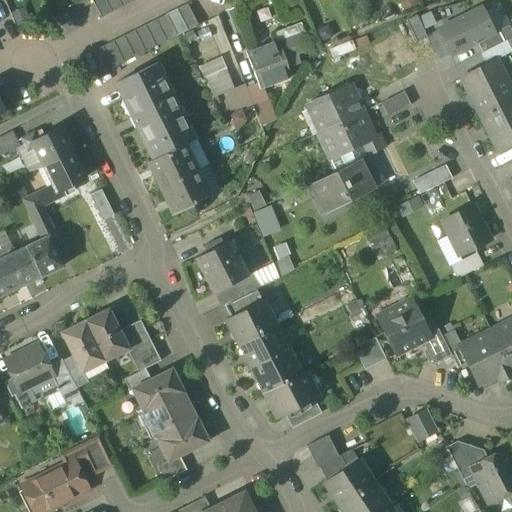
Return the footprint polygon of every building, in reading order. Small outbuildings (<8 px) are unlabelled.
[(90,0),(100,19),(138,0),(90,0)] [(397,0),(403,13),(419,5),(416,0),(397,0)] [(494,33),(508,26),(509,26),(497,1),(481,8),(494,33)] [(187,32),(197,26),(186,5),(176,10),(187,32)] [(481,8),(437,31),(450,56),(476,43),(494,33),(481,8)] [(17,30),(30,23),(24,9),(10,14),(17,30)] [(176,37),(187,32),(176,10),(165,16),(176,37)] [(165,42),(176,37),(165,16),(154,21),(165,42)] [(427,38),(416,16),(404,21),(415,44),(427,38)] [(155,48),(165,42),(154,21),(144,26),(155,48)] [(144,53),(155,48),(144,26),(133,32),(144,53)] [(494,33),(476,43),(482,53),(504,42),(511,38),(511,33),(508,26),(494,33)] [(133,58),(144,53),(133,32),(123,37),(133,58)] [(123,64),(133,58),(123,37),(112,42),(123,64)] [(279,46),(286,65),(298,61),(296,54),(310,49),(305,37),(279,46)] [(112,69),(123,64),(112,42),(101,48),(112,69)] [(257,84),(260,90),(264,88),(290,78),(286,65),(279,46),(278,42),(246,54),(257,84)] [(480,54),(486,66),(495,62),(495,61),(510,53),(504,42),(482,53),(480,54)] [(102,74),(112,69),(101,48),(91,53),(102,74)] [(244,85),(246,88),(257,84),(246,54),(244,50),(232,55),(244,85)] [(198,68),(203,80),(225,69),(220,57),(198,68)] [(461,79),(479,115),(511,98),(511,95),(495,62),(486,66),(461,79)] [(117,85),(153,160),(184,145),(194,140),(157,65),(117,85)] [(222,94),(234,89),(225,69),(203,80),(213,99),(222,94)] [(264,88),(260,90),(257,84),(246,88),(253,107),(268,101),(264,88)] [(231,117),(253,107),(246,88),(244,85),(234,89),(222,94),(231,117)] [(317,134),(317,133),(362,113),(350,86),(304,107),(305,109),(317,134)] [(380,105),(386,118),(410,106),(403,93),(380,105)] [(511,98),(479,115),(497,151),(511,143),(511,98)] [(276,121),(268,101),(253,107),(261,128),(274,123),(276,121)] [(317,134),(329,159),(360,145),(366,157),(384,149),(377,135),(373,137),(362,113),(317,133),(317,134)] [(42,167),(43,168),(72,153),(60,128),(37,139),(34,133),(21,139),(24,145),(27,152),(33,149),(42,167)] [(0,137),(0,157),(15,150),(19,148),(11,132),(0,137)] [(196,139),(194,140),(184,145),(196,170),(206,165),(208,164),(196,139)] [(19,148),(15,150),(27,175),(42,167),(33,149),(27,152),(24,145),(19,148)] [(148,162),(161,187),(196,170),(184,145),(153,160),(148,162)] [(329,159),(335,172),(358,161),(366,157),(360,145),(329,159)] [(85,178),(72,153),(43,168),(52,187),(34,195),(40,207),(63,196),(72,192),(69,186),(85,178)] [(373,190),(358,161),(335,172),(311,184),(326,214),(373,190)] [(218,189),(206,165),(196,170),(208,194),(218,189)] [(412,182),(419,196),(451,180),(444,166),(412,182)] [(208,194),(196,170),(161,187),(174,214),(209,197),(208,194)] [(1,199),(6,208),(8,207),(22,200),(27,198),(23,189),(1,199)] [(90,197),(102,222),(113,216),(101,192),(90,197)] [(254,214),(256,213),(266,207),(258,192),(246,198),(254,214)] [(41,240),(25,248),(39,278),(62,267),(50,242),(56,240),(50,228),(45,218),(40,207),(34,195),(27,198),(22,200),(41,240)] [(424,208),(417,196),(395,207),(401,219),(424,208)] [(448,236),(458,256),(489,241),(472,207),(441,222),(448,236)] [(256,213),(264,233),(276,227),(268,208),(256,213)] [(369,248),(391,237),(385,226),(363,237),(369,248)] [(0,251),(0,252),(11,247),(3,231),(0,232),(0,251)] [(458,256),(448,236),(435,242),(448,268),(450,267),(461,261),(458,256)] [(396,246),(391,237),(369,248),(375,260),(383,261),(394,255),(396,246)] [(195,259),(213,294),(247,277),(246,277),(229,242),(223,245),(220,239),(203,247),(206,253),(195,259)] [(11,247),(0,252),(18,288),(39,278),(25,248),(14,253),(11,247)] [(0,296),(18,288),(0,252),(0,296)] [(450,267),(456,280),(482,267),(476,254),(461,261),(450,267)] [(287,256),(272,264),(278,280),(294,272),(287,256)] [(251,274),(258,289),(278,280),(272,264),(251,274)] [(220,308),(223,307),(256,290),(258,289),(251,274),(246,277),(247,277),(213,294),(220,308)] [(262,301),(256,290),(223,307),(229,318),(261,301),(262,301)] [(226,319),(239,344),(274,326),(261,301),(229,318),(226,319)] [(377,318),(396,354),(421,342),(428,338),(424,330),(409,301),(377,318)] [(107,310),(84,322),(104,362),(126,351),(127,351),(118,332),(107,310)] [(511,320),(490,332),(511,376),(511,320)] [(139,321),(129,327),(139,347),(150,342),(139,321)] [(83,373),(104,362),(84,322),(61,334),(72,356),(81,374),(83,373)] [(433,366),(451,357),(441,337),(435,325),(424,330),(428,338),(421,342),(433,366)] [(239,344),(251,369),(287,351),(274,326),(239,344)] [(127,353),(139,347),(129,327),(118,332),(127,351),(126,351),(127,353)] [(453,331),(441,337),(451,357),(457,369),(468,364),(459,347),(460,347),(453,331)] [(500,384),(511,377),(511,376),(490,332),(460,347),(459,347),(468,364),(478,385),(496,376),(500,384)] [(374,339),(364,344),(374,366),(385,360),(374,339)] [(127,353),(132,363),(155,352),(150,342),(139,347),(127,353)] [(364,371),(374,366),(364,344),(353,350),(364,371)] [(12,379),(20,394),(30,389),(52,378),(53,378),(47,365),(36,345),(3,361),(12,379)] [(251,369),(264,394),(300,376),(287,351),(251,369)] [(132,363),(138,373),(144,370),(160,362),(155,352),(132,363)] [(72,356),(62,361),(73,383),(76,390),(88,384),(83,373),(81,374),(72,356)] [(66,387),(73,383),(62,361),(60,358),(47,365),(53,378),(52,378),(59,391),(66,388),(66,387)] [(150,380),(144,370),(138,373),(123,380),(126,386),(129,392),(132,391),(131,390),(150,380)] [(132,391),(142,413),(181,394),(183,393),(171,370),(150,380),(131,390),(132,391)] [(304,373),(300,376),(264,394),(277,419),(284,415),(313,400),(307,388),(311,386),(304,373)] [(52,378),(30,389),(34,397),(40,394),(42,400),(57,392),(59,391),(52,378)] [(11,399),(20,394),(12,379),(4,383),(11,399)] [(57,392),(64,405),(80,397),(76,390),(73,383),(66,387),(66,388),(59,391),(57,392)] [(317,398),(311,386),(307,388),(313,400),(317,398)] [(57,392),(42,400),(49,412),(64,405),(57,392)] [(142,413),(156,440),(194,420),(181,394),(142,413)] [(284,415),(291,429),(321,414),(313,400),(284,415)] [(405,422),(416,443),(437,432),(426,411),(405,422)] [(196,420),(194,420),(156,440),(167,462),(167,463),(179,457),(207,443),(196,420)] [(85,462),(93,477),(114,467),(112,461),(99,435),(77,445),(85,462)] [(306,447),(311,457),(332,447),(327,436),(306,447)] [(452,462),(462,481),(474,475),(470,468),(487,460),(482,452),(456,443),(445,448),(452,462)] [(72,462),(75,467),(85,462),(77,445),(62,453),(68,464),(72,462)] [(317,468),(318,467),(338,457),(332,447),(311,457),(317,468)] [(485,503),(493,505),(499,503),(500,499),(511,492),(511,465),(505,451),(487,460),(470,468),(474,475),(483,493),(482,497),(485,503)] [(156,467),(164,481),(185,471),(179,457),(167,463),(167,462),(156,467)] [(340,457),(338,457),(318,467),(325,481),(345,467),(340,457)] [(323,482),(338,505),(371,482),(356,460),(345,467),(325,481),(323,482)] [(22,488),(34,511),(43,511),(86,491),(75,467),(72,462),(68,464),(22,488)] [(338,505),(342,511),(375,511),(386,505),(371,482),(338,505)] [(511,492),(500,499),(511,510),(511,492)] [(251,511),(242,495),(210,511),(208,511),(251,511)] [(475,511),(477,511),(468,497),(457,505),(461,511),(475,511)] [(177,511),(208,511),(210,511),(204,498),(177,511)]
